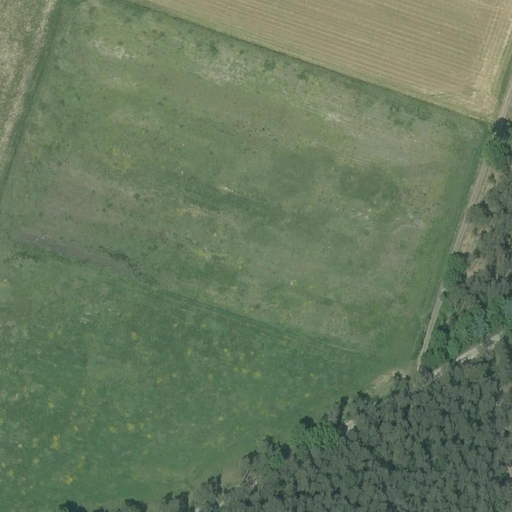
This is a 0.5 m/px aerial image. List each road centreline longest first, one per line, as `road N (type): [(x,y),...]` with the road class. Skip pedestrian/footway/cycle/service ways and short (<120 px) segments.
road 1 (track): [(433,387),(427,350),(511,90)]
road 2 (track): [(491,352),(225,511)]
